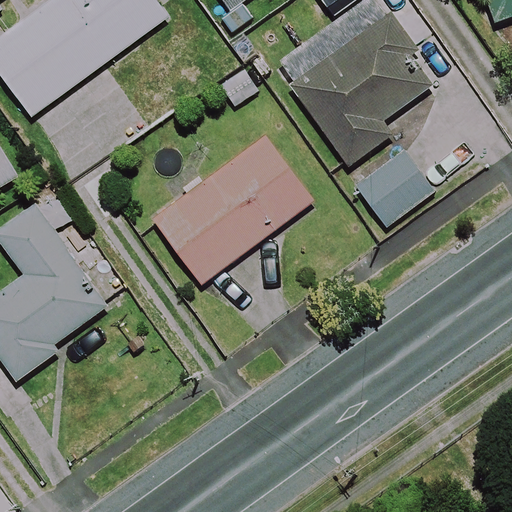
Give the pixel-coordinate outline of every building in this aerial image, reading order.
[(168,20),(153,0),(57,0),(0,42),(0,73),(33,118),(168,20)] [(0,0),(0,13),(17,0),(0,0)] [(223,0),(233,12),(248,0),(223,0)] [(456,71),(405,0),(370,0),(371,1),(277,67),(348,167),(391,137),(381,124),(456,71)] [(511,0),(489,0),(499,24),(511,19),(511,0)] [(312,204),(265,139),(153,220),(200,285),(312,204)] [(0,189),(18,179),(0,149),(0,189)] [(431,196),(399,150),(352,183),(385,229),(431,196)] [(0,296),(0,361),(1,363),(0,363),(0,409),(8,421),(31,405),(16,384),(57,355),(52,348),(108,309),(36,205),(0,230),(0,242),(26,279),(0,296)]
